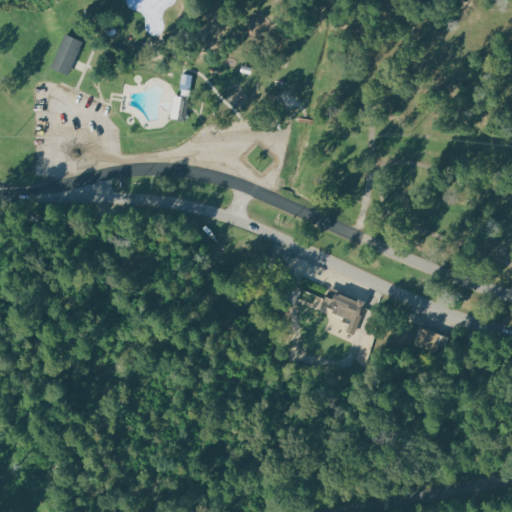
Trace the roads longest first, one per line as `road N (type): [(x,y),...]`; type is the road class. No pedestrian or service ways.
road 1 (secondary): [(511,296),(196,172),(120,171),(39,194)]
road 2 (secondary): [(39,194),(194,207),(511,329)]
road 3 (residential): [(511,475),(329,511)]
